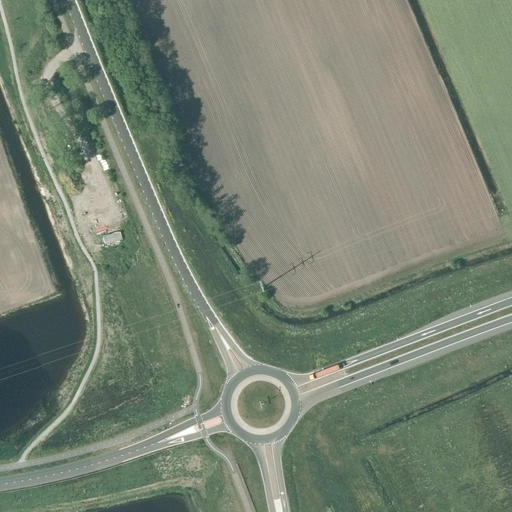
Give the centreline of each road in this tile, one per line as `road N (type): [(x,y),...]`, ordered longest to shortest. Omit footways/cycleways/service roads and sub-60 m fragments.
road 1 (tertiary): [(220,335),(159,219),(69,0)]
road 2 (motorway): [(511,300),(286,381)]
road 3 (motorway): [(295,407),(511,317)]
road 4 (unclassified): [(166,442),(0,486)]
